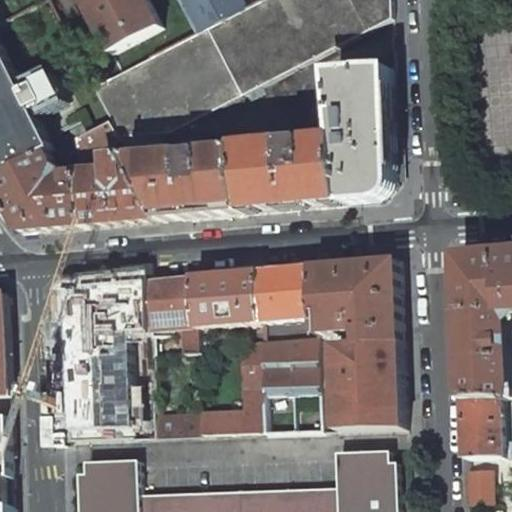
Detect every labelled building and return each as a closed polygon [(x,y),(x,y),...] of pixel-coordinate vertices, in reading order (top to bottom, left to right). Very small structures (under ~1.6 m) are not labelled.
[(103,34),(114,57),(169,28),(154,0),(85,0),(91,11),(112,0),(125,23),(103,34)] [(269,0),(201,35),(97,88),(116,125),(124,139),(166,135),(177,134),(396,20),(395,0),(269,0)] [(181,0),(201,35),(269,0),(181,0)] [(0,180),(1,182),(54,155),(59,153),(39,113),(54,106),(45,88),(30,95),(0,35),(0,180)] [(398,71),(339,76),(341,107),(343,107),(351,207),(385,204),(402,186),(398,71)] [(43,84),(45,88),(54,106),(56,110),(72,102),(59,76),(43,84)] [(351,207),(343,107),(341,107),(344,142),(300,145),(299,140),(290,141),(290,146),(245,150),(246,152),(251,216),(351,207)] [(116,125),(84,141),(86,175),(91,230),(168,223),(124,139),(116,125)] [(251,216),(246,152),(210,155),(210,150),(200,151),(201,156),(157,160),(166,135),(124,139),(168,223),(251,216)] [(63,171),(54,155),(1,182),(27,235),(91,230),(86,175),(71,176),(63,171)] [(511,253),(464,257),(469,403),(508,402),(511,401),(511,324),(511,315),(511,253)] [(322,321),(322,337),(364,335),(364,349),(407,347),(404,263),(319,270),(322,321)] [(319,270),(265,275),(266,325),(322,321),(319,270)] [(265,275),(200,280),(202,331),(266,325),(265,275)] [(202,354),(202,347),(202,331),(200,280),(155,284),(156,318),(157,334),(186,332),(187,354),(202,354)] [(155,284),(122,287),(123,321),(156,318),(155,284)] [(99,384),(157,382),(156,359),(119,360),(119,345),(123,344),(121,322),(123,321),(122,287),(96,289),(97,322),(70,323),(71,353),(98,353),(99,384)] [(10,297),(0,297),(0,471),(16,471),(15,399),(10,297)] [(323,340),(267,344),(269,437),(327,435),(323,340)] [(267,344),(252,345),(252,360),(246,360),(248,414),(204,416),(205,439),(269,437),(267,344)] [(410,432),(407,347),(364,349),(339,349),(343,434),(410,432)] [(100,417),(74,418),(75,443),(159,440),(158,418),(157,382),(99,384),(100,417)] [(508,402),(469,403),(471,462),(510,460),(508,402)] [(205,439),(204,416),(158,418),(159,440),(205,439)] [(92,477),(85,478),(85,511),(404,511),(403,466),(396,466),(395,454),(342,456),(344,490),(146,498),(144,463),(92,465),(92,477)] [(0,511),(17,511),(16,471),(0,471),(0,511)] [(495,474),(472,474),(473,507),(496,506),(495,474)]
